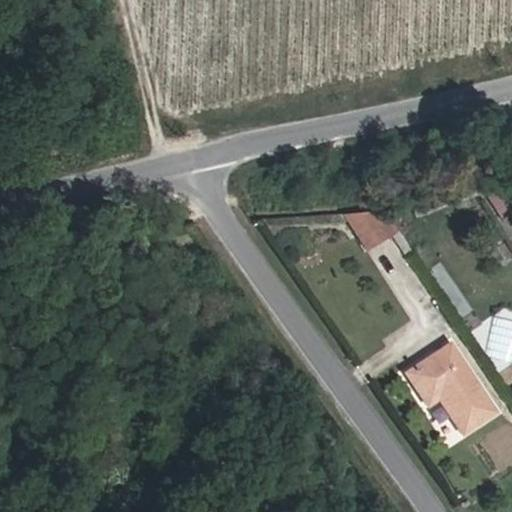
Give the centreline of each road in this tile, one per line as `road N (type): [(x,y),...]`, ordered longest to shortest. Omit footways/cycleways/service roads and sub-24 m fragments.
road 1 (unclassified): [(432,511),(177,160)]
road 2 (unclassified): [(177,160),(511,86)]
road 3 (unclassified): [(0,204),(177,160)]
road 4 (track): [(177,160),(139,88),(114,0)]
